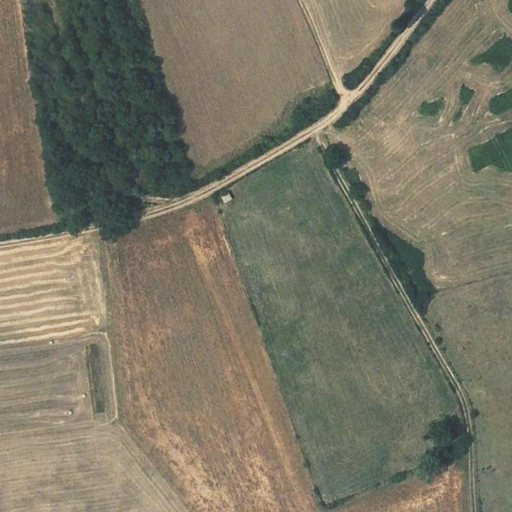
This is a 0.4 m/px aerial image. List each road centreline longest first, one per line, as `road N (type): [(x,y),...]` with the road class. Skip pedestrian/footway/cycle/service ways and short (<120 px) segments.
road 1 (track): [(344,101),(313,130),(205,192),(152,212),(0,244)]
road 2 (track): [(299,0),(344,101),(428,0)]
